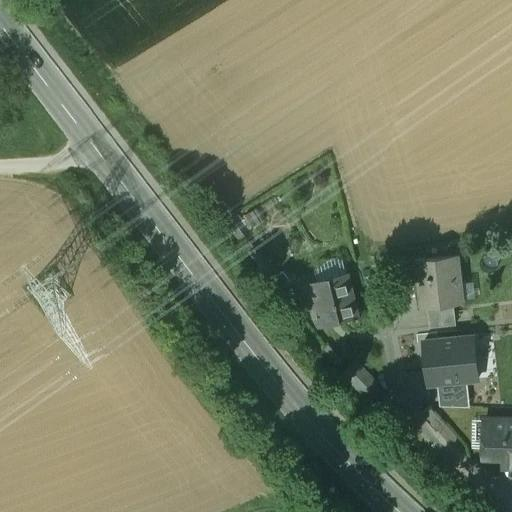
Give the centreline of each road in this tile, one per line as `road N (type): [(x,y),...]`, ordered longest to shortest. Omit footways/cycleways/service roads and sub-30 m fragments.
road 1 (tertiary): [(402,511),(258,360),(0,20)]
road 2 (residential): [(511,492),(433,439),(401,392),(365,262)]
